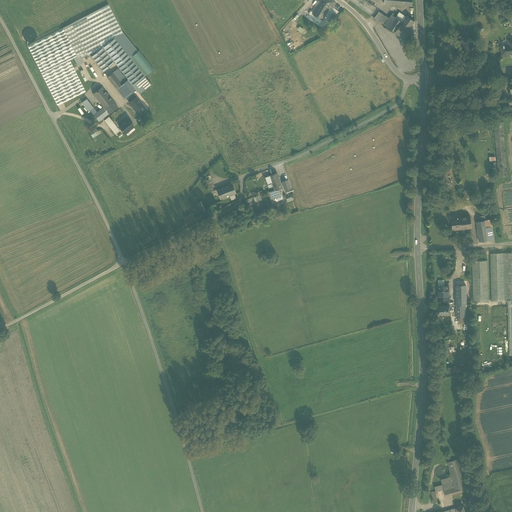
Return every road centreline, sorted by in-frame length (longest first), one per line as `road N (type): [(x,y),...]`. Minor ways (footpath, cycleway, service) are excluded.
road 1 (track): [(201,511),(122,262),(0,19)]
road 2 (track): [(0,329),(236,205),(242,176),(393,107),(407,78)]
road 3 (secondary): [(411,511),(422,368),(422,80)]
road 4 (unknown): [(21,139),(89,280)]
road 5 (unclassified): [(338,0),(360,17),(396,72),(422,80)]
